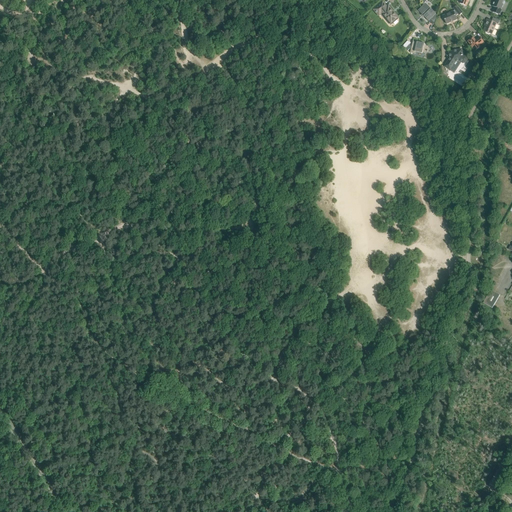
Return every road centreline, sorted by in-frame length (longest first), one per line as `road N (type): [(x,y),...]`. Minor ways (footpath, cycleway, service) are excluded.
road 1 (track): [(39,58),(62,74),(139,83),(254,145),(341,155),(346,101),(339,81),(281,25)]
road 2 (track): [(400,496),(466,269),(467,125),(511,42)]
road 3 (track): [(207,63),(195,111),(205,125),(159,200),(67,254),(52,273)]
road 4 (unknown): [(123,511),(124,481),(110,475),(84,430),(53,448)]
road 5 (track): [(68,511),(0,404)]
